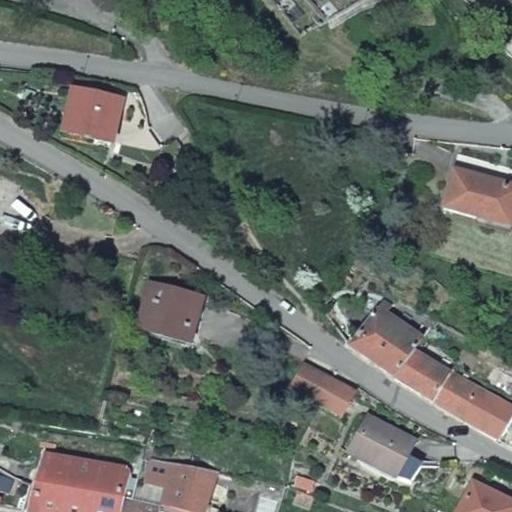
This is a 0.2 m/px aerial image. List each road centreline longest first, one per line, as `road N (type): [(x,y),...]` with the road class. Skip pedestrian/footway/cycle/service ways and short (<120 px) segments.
road 1 (unclassified): [(511,134),(416,126),(0,54)]
road 2 (unclassified): [(0,130),(295,320)]
road 3 (residential): [(295,320),(382,391),(511,460)]
